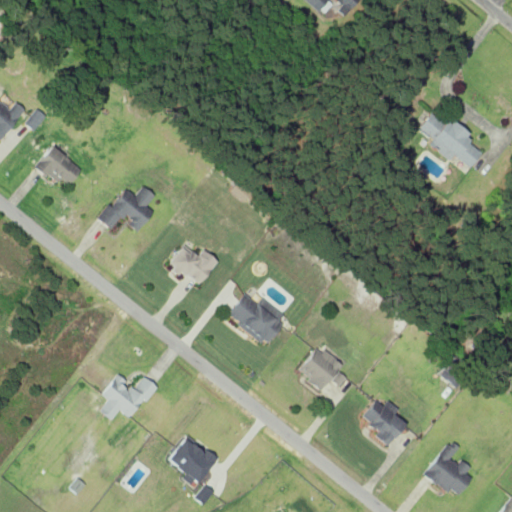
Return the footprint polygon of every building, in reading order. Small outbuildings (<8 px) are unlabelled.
[(40,117),(32,109),(20,122),(28,129),(40,117)] [(415,129),(430,139),(426,145),(464,171),(480,148),(427,111),(415,129)] [(50,185),(56,178),(63,184),(76,169),(47,144),(28,167),(50,185)] [(148,211),(142,206),(150,196),(137,185),(129,196),(117,187),(92,219),(106,230),(117,216),(134,229),(148,211)] [(191,286),(213,263),(198,249),(191,256),(179,245),(164,261),(191,286)] [(259,344),(281,318),(245,287),(223,313),(259,344)] [(311,347),(290,372),(316,393),(326,381),(333,387),(341,377),(336,373),(346,361),(323,342),(316,351),(311,347)] [(125,418),(151,387),(138,375),(126,389),(111,376),(96,393),(103,400),(94,410),(106,420),(114,409),(125,418)] [(400,423),(372,399),(355,418),(384,442),(400,423)] [(454,449),(443,441),(420,474),(452,497),(471,471),(449,455),(454,449)] [(511,511),(511,500),(506,496),(494,511),(511,511)]
